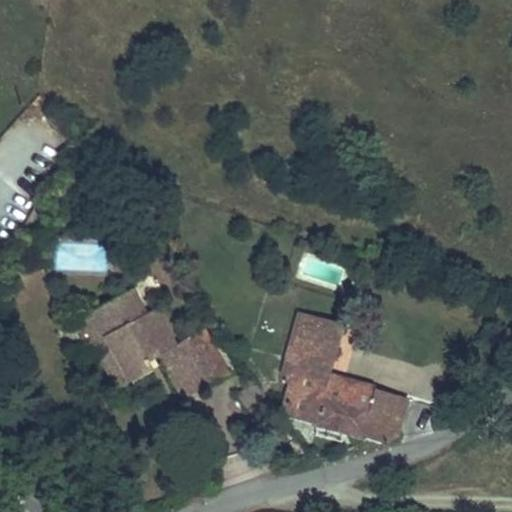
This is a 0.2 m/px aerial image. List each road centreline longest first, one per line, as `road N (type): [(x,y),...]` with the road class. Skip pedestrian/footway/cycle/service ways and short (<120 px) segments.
road 1 (residential): [(201,511),(396,456),(441,437),(511,384)]
road 2 (unknown): [(309,480),(511,496)]
